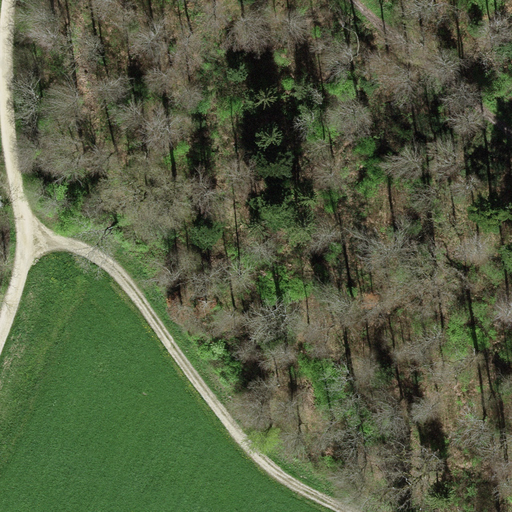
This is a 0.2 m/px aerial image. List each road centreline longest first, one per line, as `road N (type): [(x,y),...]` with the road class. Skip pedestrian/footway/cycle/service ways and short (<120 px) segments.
road 1 (track): [(349,511),(226,436),(119,273),(28,228)]
road 2 (track): [(28,228),(15,191),(10,0)]
road 3 (track): [(361,0),(511,126)]
